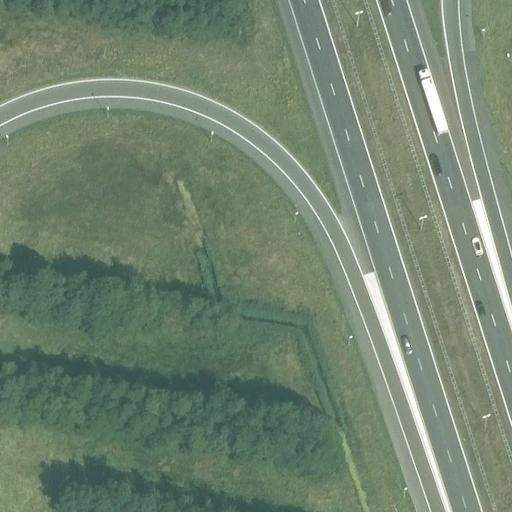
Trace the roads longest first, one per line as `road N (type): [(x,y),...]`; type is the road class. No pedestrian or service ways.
road 1 (motorway): [(0,117),(66,93),(140,91),(211,111),(273,152),(320,209),(354,274),(437,511)]
road 2 (motorway): [(304,0),(466,511)]
road 3 (motorway): [(511,380),(390,0)]
road 4 (motorway): [(511,289),(461,91),(449,0)]
